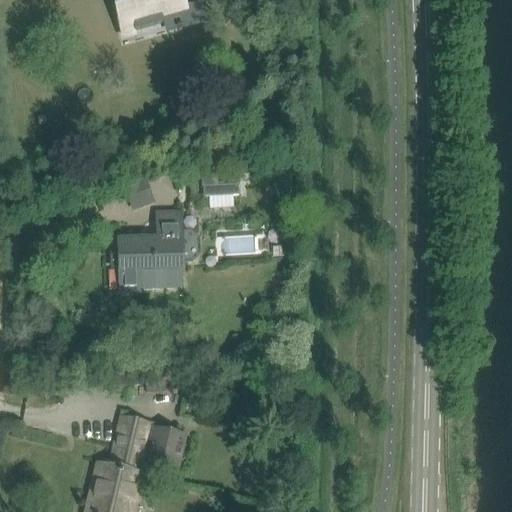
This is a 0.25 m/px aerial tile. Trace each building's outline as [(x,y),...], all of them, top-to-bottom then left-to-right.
[(110,0),(115,18),(117,18),(119,27),(121,26),(120,25),(131,22),(134,33),(163,25),(160,14),(184,8),(183,6),(181,0),(110,0)] [(240,140),(231,143),(234,152),(244,149),(240,140)] [(201,172),(202,197),(238,195),(238,185),(218,186),(217,171),(201,172)] [(142,177),(120,186),(129,211),(152,202),(142,177)] [(158,240),(139,241),(119,242),(121,293),(139,293),(138,270),(181,269),(199,255),(199,238),(191,231),(180,231),(179,215),(157,216),(158,240)] [(185,375),(167,377),(169,391),(187,389),(185,375)] [(96,463),(83,511),(141,511),(142,509),(136,508),(144,475),(138,474),(142,457),(145,457),(145,461),(179,469),(186,436),(158,429),(159,425),(148,422),(147,424),(120,418),(108,466),(96,463)]
